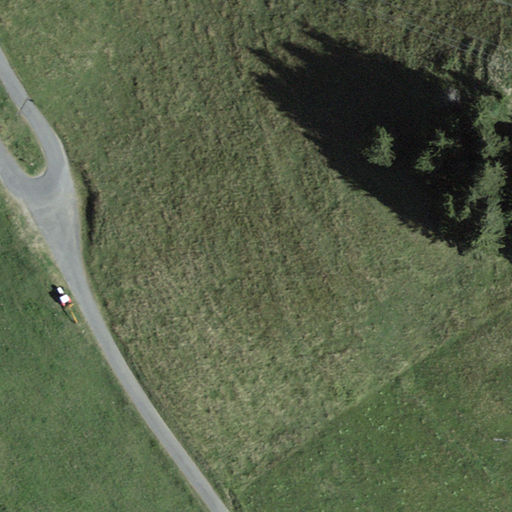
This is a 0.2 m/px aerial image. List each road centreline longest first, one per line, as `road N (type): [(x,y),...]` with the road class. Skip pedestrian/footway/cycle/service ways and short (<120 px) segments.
road 1 (unclassified): [(48,183),(73,274),(134,392),(221,511)]
road 2 (unclassified): [(0,64),(52,149),(48,183)]
